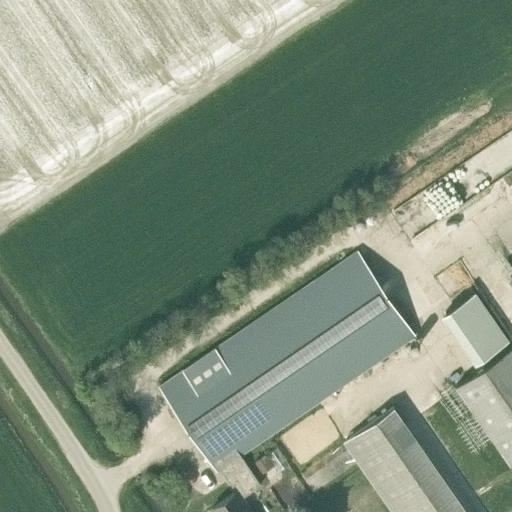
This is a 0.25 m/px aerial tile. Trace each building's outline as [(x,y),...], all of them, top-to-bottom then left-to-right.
[(240,454),(415,334),(357,250),(160,385),(217,469),(220,467),(236,491),(212,507),(216,511),(252,511),(242,497),(260,483),(240,454)] [(440,315),(452,331),(474,363),(497,347),(508,339),(475,291),(440,315)] [(510,463),(511,461),(511,345),(456,384),(510,463)] [(343,441),(392,511),(468,511),(393,405),(343,441)] [(272,465),(264,453),(254,460),(262,472),(272,465)]
